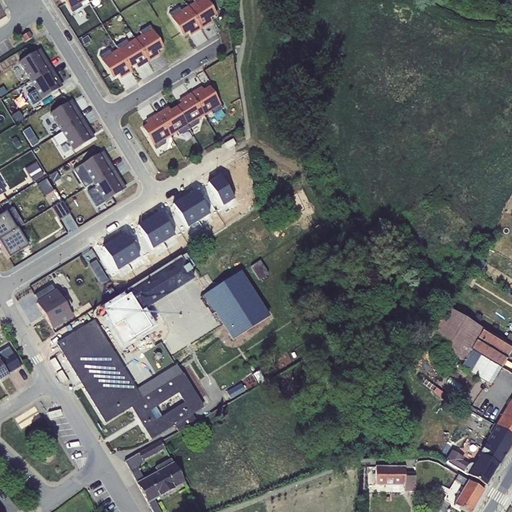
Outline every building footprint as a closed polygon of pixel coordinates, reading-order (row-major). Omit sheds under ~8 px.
[(86,0),(63,0),(72,14),(82,7),(80,4),(86,0)] [(192,0),(194,3),(187,7),(201,29),(212,22),(210,19),(215,15),(206,0),(192,0)] [(201,29),(187,7),(181,11),(179,8),(168,14),(182,36),(187,33),(190,36),(201,29)] [(141,35),(134,39),(148,62),(159,55),(157,51),(163,48),(149,26),(139,32),(141,35)] [(148,62),(134,39),(127,43),(126,40),(116,46),(118,49),(129,68),(134,65),(136,69),(148,62)] [(39,49),(35,52),(37,55),(41,53),(50,69),(60,84),(56,86),(58,89),(62,86),(51,68),(39,49)] [(129,68),(118,49),(111,53),(109,50),(98,57),(112,79),(118,75),(120,79),(131,72),(129,68)] [(30,82),(50,69),(41,53),(37,55),(35,52),(18,63),(30,82)] [(50,69),(30,82),(35,90),(41,100),(58,89),(56,86),(60,84),(50,69)] [(201,88),(190,94),(203,116),(210,113),(212,116),(222,109),(209,88),(203,91),(201,88)] [(35,90),(27,96),(33,106),(41,100),(35,90)] [(181,105),(175,108),(189,130),(199,124),(196,120),(203,116),(190,94),(179,101),(181,105)] [(88,137),(90,140),(94,138),(83,119),(71,100),(67,103),(69,106),(72,104),(82,120),(91,135),(88,137)] [(61,133),(82,120),(72,104),(69,106),(67,103),(49,114),(61,133)] [(168,108),(156,115),(170,136),(177,132),(179,136),(189,130),(175,108),(170,111),(168,108)] [(19,112),(12,116),(16,123),(23,119),(19,112)] [(170,136),(156,115),(145,121),(148,125),(142,129),(155,150),(165,144),(163,141),(170,136)] [(82,120),(61,133),(66,141),(72,151),(90,140),(88,137),(91,135),(82,120)] [(66,141),(61,133),(53,138),(58,146),(66,141)] [(15,137),(10,141),(16,150),(21,146),(15,137)] [(34,137),(28,141),(32,148),(39,144),(34,137)] [(98,154),(100,157),(104,155),(113,171),(123,186),(119,189),(121,191),(126,189),(114,170),(103,152),(98,154)] [(93,184),(113,171),(104,155),(100,157),(98,154),(81,165),(93,184)] [(35,162),(25,169),(33,182),(43,175),(35,162)] [(113,171),(93,184),(95,187),(104,202),(121,191),(119,189),(123,186),(113,171)] [(56,172),(49,176),(53,184),(60,180),(56,172)] [(95,187),(86,192),(96,207),(104,202),(95,187)] [(62,202),(52,209),(59,221),(69,214),(62,202)] [(13,208),(5,212),(14,227),(22,223),(13,208)] [(5,212),(0,215),(0,239),(17,228),(23,224),(22,223),(14,227),(5,212)] [(28,247),(17,228),(0,239),(0,245),(8,259),(28,247)] [(486,246),(480,255),(485,258),(491,250),(486,246)] [(425,260),(416,252),(411,257),(420,266),(425,260)] [(184,254),(97,309),(100,313),(104,311),(121,340),(148,323),(142,313),(194,280),(190,273),(194,270),(184,254)] [(477,259),(470,270),(479,276),(486,264),(477,259)] [(95,277),(102,273),(96,262),(89,266),(95,277)] [(259,262),(250,267),(259,281),(268,275),(259,262)] [(201,299),(199,300),(204,308),(206,307),(211,315),(214,313),(231,341),(269,317),(240,272),(200,297),(201,299)] [(102,273),(95,277),(101,286),(108,281),(102,273)] [(468,274),(463,283),(468,287),(474,277),(468,274)] [(53,294),(48,287),(34,296),(38,303),(36,304),(51,329),(72,316),(67,309),(61,300),(56,292),(55,292),(53,294)] [(66,297),(61,300),(67,309),(72,307),(66,297)] [(511,347),(447,308),(427,340),(463,362),(460,367),(490,386),(511,349),(511,347)] [(131,407),(183,377),(176,366),(136,390),(94,322),(57,344),(105,423),(131,407)] [(0,380),(8,376),(7,375),(20,367),(8,347),(0,351),(0,380)] [(280,355),(272,359),(278,368),(285,364),(280,355)] [(261,370),(251,375),(257,385),(272,377),(267,368),(261,371),(261,370)] [(196,422),(192,415),(203,409),(183,377),(131,407),(151,439),(174,425),(177,433),(196,422)] [(240,385),(226,393),(230,399),(244,392),(240,385)] [(511,399),(495,426),(511,436),(511,399)] [(452,402),(447,410),(465,422),(470,414),(452,402)] [(511,443),(511,436),(495,426),(493,425),(488,433),(490,434),(472,464),(468,465),(462,461),(463,459),(451,452),(445,460),(447,461),(446,463),(486,487),(511,443)] [(160,442),(124,462),(151,511),(160,511),(154,501),(184,484),(170,460),(154,468),(157,472),(143,480),(138,471),(140,471),(138,467),(143,464),(141,461),(164,449),(160,442)] [(375,467),(375,486),(404,486),(404,492),(415,492),(415,473),(405,473),(405,467),(375,467)] [(458,476),(443,500),(463,511),(471,511),(484,491),(458,476)]
